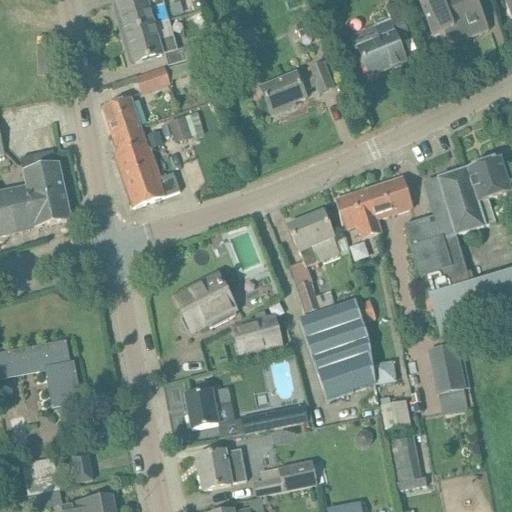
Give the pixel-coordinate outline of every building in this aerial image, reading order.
[(129,0),(117,4),(122,19),(119,19),(118,22),(121,36),(169,22),(162,0),(129,0)] [(489,32),(476,0),(418,0),(433,39),(444,34),(449,47),(456,45),(454,41),(470,36),(471,39),(489,32)] [(376,29),(350,40),(355,52),(359,51),(370,79),(385,72),(384,69),(404,61),(395,39),(408,34),(403,21),(397,5),(386,10),(391,23),(376,29)] [(135,66),(163,58),(162,57),(178,52),(169,22),(121,36),(125,49),(128,51),(131,50),(135,66)] [(255,29),(240,36),(245,50),(261,43),(255,29)] [(214,55),(211,42),(184,50),(188,63),(214,55)] [(164,72),(137,81),(143,96),(169,87),(168,82),(200,71),(197,62),(164,72)] [(296,77),(261,91),(272,119),(288,112),(287,109),(306,101),(303,93),(316,87),(319,95),(334,89),(324,65),(309,72),(311,77),(298,82),(296,77)] [(112,140),(141,130),(131,100),(102,110),(112,140)] [(175,145),(193,139),(186,119),(168,125),(175,145)] [(133,211),(180,195),(173,176),(161,181),(150,150),(148,151),(141,130),(112,140),(118,155),(114,156),(133,211)] [(20,161),(27,190),(0,195),(0,239),(72,224),(59,167),(56,167),(53,154),(20,161)] [(511,193),(501,161),(466,172),(477,207),(478,206),(485,229),(496,226),(489,203),(511,195),(511,193)] [(477,207),(466,172),(424,186),(434,220),(406,228),(428,301),(431,300),(443,340),(444,340),(443,336),(472,328),(473,331),(474,331),(473,327),(501,319),(502,322),(503,322),(502,319),(511,315),(511,274),(491,281),(491,280),(490,280),(490,281),(471,287),(456,238),(486,229),(485,229),(478,206),(477,207)] [(412,212),(402,180),(367,192),(377,223),(412,212)] [(377,223),(367,192),(336,202),(342,221),(346,233),(360,228),(364,240),(381,235),(377,223)] [(320,312),(311,286),(313,285),(307,270),(340,256),(323,215),(288,229),(299,254),(300,254),(304,264),(290,270),(306,316),(320,312)] [(217,281),(178,301),(193,331),(207,324),(210,330),(235,318),(217,281)] [(354,304),(299,322),(327,404),(374,388),(369,346),(354,304)] [(280,348),(273,320),(234,331),(241,358),(280,348)] [(0,379),(35,373),(45,371),(52,412),(82,406),(74,365),(70,366),(66,343),(33,349),(34,351),(0,357),(0,379)] [(428,353),(437,398),(462,393),(468,392),(459,347),(453,348),(428,353)] [(227,361),(215,364),(218,373),(229,370),(227,361)] [(185,399),(192,432),(218,427),(215,409),(231,406),(228,391),(212,394),(185,399)] [(413,406),(420,404),(419,396),(411,398),(413,406)] [(304,410),(243,422),(246,437),(307,426),(304,410)] [(386,420),(388,433),(411,428),(409,416),(386,420)] [(419,466),(414,441),(391,446),(396,471),(419,466)] [(197,460),(204,493),(231,488),(231,487),(247,484),(240,452),(233,454),(232,453),(197,460)] [(93,482),(88,458),(88,456),(73,459),(78,485),(93,482)] [(54,460),(22,467),(29,498),(29,499),(37,497),(60,492),(54,460)] [(262,484),(255,486),(257,499),(316,488),(311,465),(279,471),(281,481),(262,484)] [(281,481),(279,471),(260,475),(262,484),(281,481)] [(399,484),(400,492),(427,487),(425,479),(421,480),(399,484)] [(89,505),(63,510),(63,511),(114,511),(112,499),(89,504),(89,505)]
